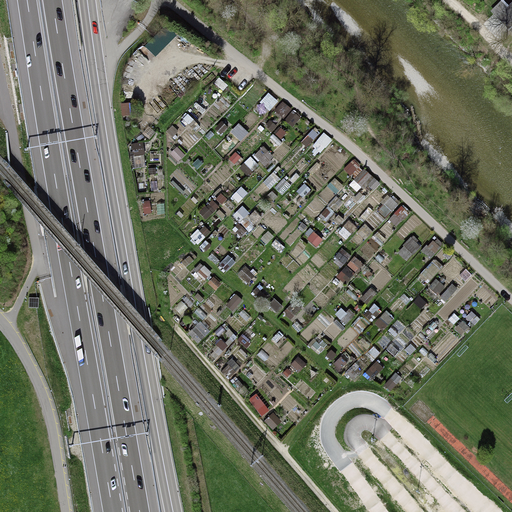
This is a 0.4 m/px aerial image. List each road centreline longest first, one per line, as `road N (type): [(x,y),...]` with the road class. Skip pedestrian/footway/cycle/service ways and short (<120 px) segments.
road 1 (motorway): [(139,511),(52,0)]
road 2 (trunk): [(87,0),(173,511)]
road 3 (motorway): [(27,0),(112,511)]
road 4 (unclassified): [(65,511),(42,394),(6,327)]
